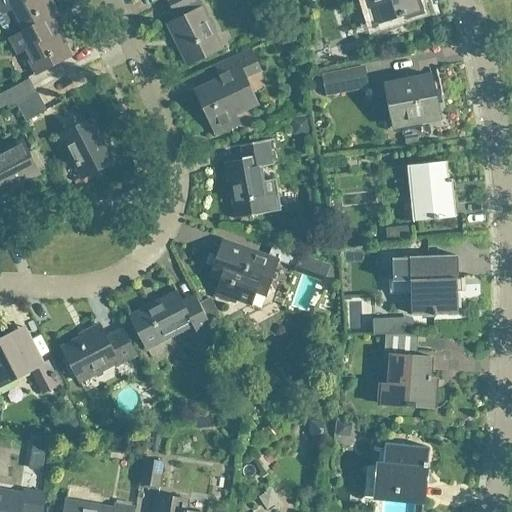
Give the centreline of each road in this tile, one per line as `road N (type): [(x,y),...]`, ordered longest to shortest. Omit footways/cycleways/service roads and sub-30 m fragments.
road 1 (unclassified): [(492,511),(504,447),(511,292),(497,150),(465,0)]
road 2 (unclassified): [(0,276),(85,276),(115,267),(161,231),(168,128),(113,0)]
